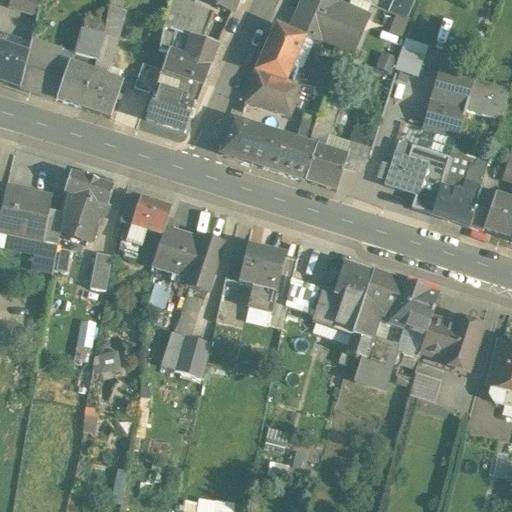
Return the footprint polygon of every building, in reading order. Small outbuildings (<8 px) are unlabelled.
[(40,0),(10,0),(7,8),(36,17),(40,0)] [(121,0),(108,0),(104,23),(104,24),(104,30),(103,38),(116,41),(124,14),(119,12),(121,0)] [(174,0),(167,0),(165,16),(177,19),(175,34),(185,38),(193,40),(197,42),(209,15),(193,7),(174,0)] [(236,3),(229,0),(217,0),(215,5),(214,7),(231,14),(236,3)] [(357,15),(321,0),(302,0),(294,20),(318,31),(314,40),(332,48),(351,54),(358,37),(349,33),(357,15)] [(366,19),(357,15),(349,33),(358,37),(366,19)] [(185,38),(175,34),(177,19),(165,16),(157,54),(168,56),(169,56),(170,56),(178,59),(185,38)] [(407,22),(395,17),(388,36),(400,40),(407,22)] [(104,24),(84,19),(81,33),(102,38),(103,38),(104,30),(104,24)] [(318,31),(294,20),(288,34),(303,41),(312,45),(314,40),(318,31)] [(288,34),(274,28),(262,55),(291,68),(293,65),(303,41),(288,34)] [(81,33),(71,69),(67,67),(55,103),(79,112),(95,66),(102,38),(81,33)] [(116,41),(103,38),(102,38),(95,66),(106,69),(109,69),(116,41)] [(185,38),(178,59),(188,62),(190,56),(190,54),(188,54),(193,40),(185,38)] [(197,42),(193,40),(188,54),(190,54),(190,56),(210,63),(216,48),(197,42)] [(48,49),(30,42),(28,51),(45,57),(48,49)] [(27,56),(0,46),(0,84),(18,91),(27,56)] [(45,57),(28,51),(27,56),(18,91),(43,99),(52,75),(40,71),(45,57)] [(422,61),(400,53),(394,72),(416,79),(422,61)] [(291,68),(262,55),(254,73),(285,83),(285,82),(291,68)] [(170,56),(169,56),(168,56),(162,73),(178,79),(183,81),(202,87),(208,69),(188,62),(178,59),(170,56)] [(208,69),(210,63),(190,56),(188,62),(208,69)] [(395,63),(380,56),(374,71),(389,78),(395,63)] [(285,82),(290,84),(295,71),(302,67),(315,71),(315,69),(331,74),(333,69),(313,62),(312,65),(300,61),(293,65),(291,68),(285,82)] [(55,63),(52,75),(43,99),(55,103),(67,67),(55,63)] [(462,65),(458,80),(471,83),(475,69),(462,65)] [(106,69),(95,66),(79,112),(109,122),(121,87),(102,80),(106,69)] [(315,71),(302,67),(295,71),(290,84),(312,92),(315,71)] [(331,74),(315,69),(315,71),(312,92),(311,97),(322,101),(322,99),(323,99),(331,74)] [(178,79),(162,73),(155,92),(171,97),(178,79)] [(285,83),(254,73),(244,105),(288,119),(298,87),(285,83)] [(458,80),(439,75),(422,133),(455,141),(462,115),(471,83),(458,80)] [(182,108),(190,111),(194,112),(198,98),(179,92),(183,81),(178,79),(171,97),(184,101),(182,108)] [(202,87),(183,81),(179,92),(198,98),(202,87)] [(508,94),(471,83),(462,115),(499,124),(508,94)] [(155,92),(144,123),(181,135),(182,135),(190,111),(182,108),(184,101),(171,97),(155,92)] [(307,147),(306,148),(314,151),(315,150),(323,153),(323,152),(338,104),(323,99),(322,99),(322,101),(316,119),(307,147)] [(316,119),(305,115),(297,139),(299,140),(298,144),(307,147),(316,119)] [(273,136),(231,121),(219,157),(261,171),(273,136)] [(298,144),(273,136),(261,171),(303,185),(314,151),(306,148),(307,147),(298,144)] [(368,153),(347,146),(343,159),(346,160),(342,172),(361,178),(368,153)] [(414,200),(410,213),(430,219),(438,192),(447,163),(398,147),(389,171),(381,169),(377,181),(385,184),(384,190),(414,200)] [(314,151),(303,185),(334,196),(342,172),(346,160),(343,159),(323,152),(323,153),(315,150),(314,151)] [(511,152),(510,152),(501,182),(511,185),(511,186),(509,196),(511,197),(511,152)] [(447,163),(438,192),(459,199),(462,187),(467,189),(474,167),(477,165),(449,157),(447,163)] [(467,189),(462,187),(459,199),(438,192),(430,219),(466,231),(477,195),(486,168),(477,165),(474,167),(467,189)] [(112,192),(69,177),(63,196),(67,197),(105,210),(106,210),(112,192)] [(42,199),(5,192),(0,216),(0,238),(56,249),(59,233),(62,218),(39,213),(42,199)] [(477,195),(466,231),(481,235),(492,200),(477,195)] [(124,196),(118,226),(129,229),(139,201),(124,196)] [(105,210),(67,197),(63,218),(62,218),(59,233),(87,242),(93,224),(103,219),(105,210)] [(511,204),(511,207),(492,200),(481,235),(508,245),(511,232),(511,204)] [(170,211),(139,201),(129,229),(160,239),(162,233),(163,231),(169,233),(171,226),(165,224),(170,211)] [(219,252),(162,233),(160,239),(150,270),(185,282),(183,290),(205,297),(219,252)] [(265,256),(245,252),(237,286),(251,290),(246,312),(269,317),(274,295),(275,295),(282,261),(265,257),(265,256)] [(111,260),(95,257),(88,292),(104,295),(111,260)] [(370,279),(342,268),(332,299),(360,309),(370,279)] [(388,285),(370,279),(360,309),(352,334),(344,358),(357,362),(362,364),(363,361),(366,352),(375,324),(388,285)] [(320,295),(290,284),(285,311),(312,321),(320,295)] [(436,302),(388,285),(375,324),(388,327),(387,330),(402,335),(403,331),(423,339),(429,324),(436,302)] [(161,309),(167,290),(153,286),(147,305),(161,309)] [(360,309),(332,299),(320,295),(312,321),(352,334),(360,309)] [(479,332),(455,324),(452,332),(429,324),(423,339),(424,339),(419,358),(466,373),(479,332)] [(74,347),(88,350),(92,328),(79,325),(74,347)] [(159,374),(176,378),(183,343),(167,339),(159,374)] [(176,378),(202,384),(210,349),(183,343),(176,378)] [(511,349),(502,347),(489,397),(495,408),(511,411),(511,349)] [(396,354),(375,348),(373,355),(366,352),(363,361),(391,369),(396,354)] [(120,373),(116,354),(97,358),(101,376),(120,373)] [(414,362),(402,359),(399,368),(397,367),(394,378),(411,382),(413,372),(411,371),(414,362)] [(384,394),(391,369),(363,361),(362,364),(357,362),(350,384),(384,394)] [(439,385),(414,377),(408,400),(432,408),(439,385)] [(94,434),(82,432),(79,454),(91,456),(94,434)]
